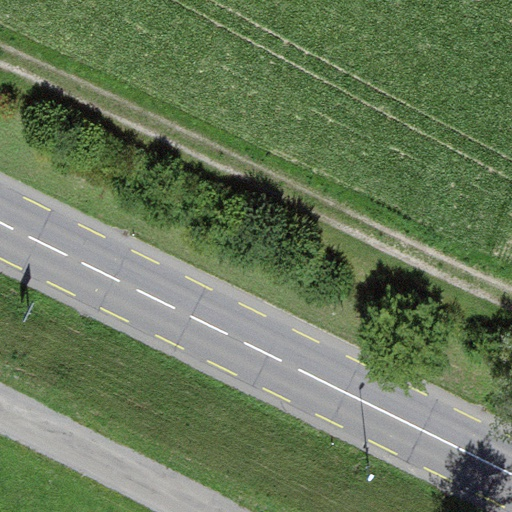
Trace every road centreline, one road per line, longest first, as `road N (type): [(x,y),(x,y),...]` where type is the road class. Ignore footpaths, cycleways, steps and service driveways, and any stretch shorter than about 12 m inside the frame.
road 1 (primary): [(511,472),(0,218)]
road 2 (track): [(0,58),(511,300)]
